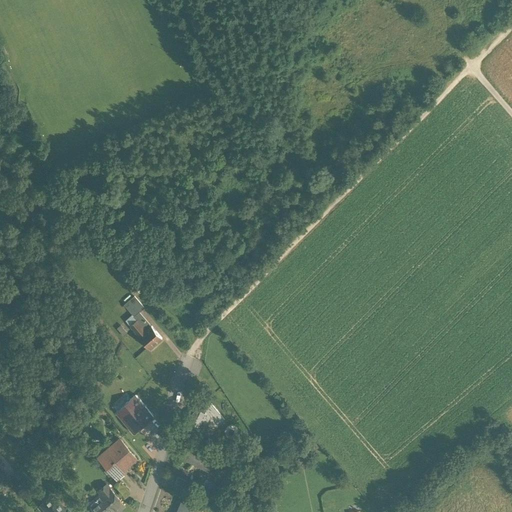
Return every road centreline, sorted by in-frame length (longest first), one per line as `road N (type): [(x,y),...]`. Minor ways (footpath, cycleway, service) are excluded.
road 1 (track): [(470,65),(191,357)]
road 2 (track): [(199,342),(40,181),(28,160),(9,64)]
road 3 (track): [(385,511),(511,400)]
road 4 (residential): [(149,511),(176,389),(191,357)]
